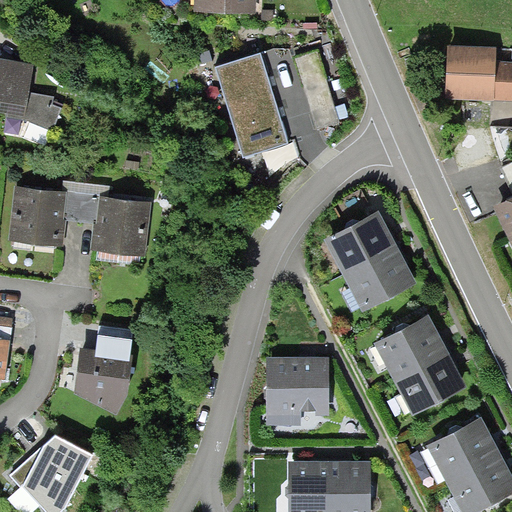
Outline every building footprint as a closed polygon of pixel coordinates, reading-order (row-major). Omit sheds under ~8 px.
[(494,49),(449,48),(448,96),(511,97),(511,64),(493,64),(494,49)] [(317,55),(296,62),(318,128),(339,120),(317,55)] [(263,59),(217,73),(229,110),(275,95),(263,59)] [(30,69),(0,64),(0,111),(8,112),(7,119),(27,122),(57,126),(60,105),(53,104),(53,100),(26,96),(30,69)] [(275,95),(229,110),(243,156),(289,142),(275,95)] [(62,195),(16,190),(11,235),(57,239),(59,221),(62,195)] [(102,199),(62,195),(59,221),(99,225),(102,199)] [(147,204),(102,199),(99,225),(97,243),(142,247),(147,204)] [(511,201),(500,207),(511,230),(511,201)] [(376,216),(330,238),(347,271),(392,249),(376,216)] [(410,284),(392,249),(347,271),(365,306),(410,284)] [(426,317),(380,341),(398,375),(443,351),(426,317)] [(132,332),(102,329),(99,356),(129,360),(132,332)] [(461,387),(443,351),(398,375),(415,410),(461,387)] [(99,356),(84,355),(79,399),(116,414),(125,394),(129,360),(99,356)] [(327,362),(268,359),(268,408),(326,410),(327,362)] [(478,420),(433,444),(451,478),(496,453),(478,420)] [(80,476),(89,456),(55,437),(36,451),(11,475),(44,511),(57,511),(64,507),(80,476)] [(511,485),(496,453),(451,478),(470,511),(511,487),(511,485)] [(328,511),(330,466),(292,466),(291,511),(328,511)] [(366,511),(368,467),(330,466),(328,511),(366,511)]
